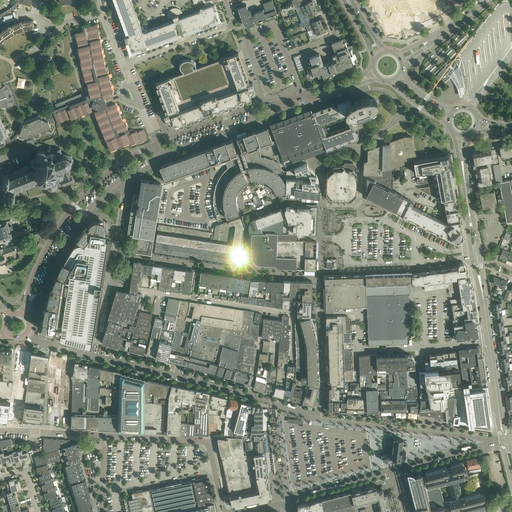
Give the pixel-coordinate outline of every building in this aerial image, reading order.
[(3,12),(1,13),(0,13),(0,16),(0,17),(3,15),(6,13),(9,11),(12,9),(15,7),(20,3),(30,6),(31,0),(59,0),(59,1),(59,3),(60,3),(62,5),(63,6),(65,5),(65,4),(80,1),(81,2),(82,2),(82,1),(83,1),(83,0),(14,0),(15,1),(16,3),(13,5),(10,7),(7,9),(3,12)] [(215,14),(214,11),(216,10),(214,4),(213,5),(214,5),(211,6),(206,8),(202,9),(202,8),(201,8),(200,8),(200,9),(200,10),(200,11),(179,19),(178,15),(183,13),(183,12),(182,11),(181,10),(180,9),(179,9),(178,8),(177,8),(176,8),(175,8),(174,8),(173,8),(171,9),(170,9),(170,10),(169,10),(168,11),(168,12),(167,13),(167,14),(167,15),(167,16),(166,16),(166,17),(167,18),(167,19),(170,18),(172,22),(143,32),(130,0),(113,0),(115,2),(116,2),(116,5),(118,8),(117,8),(120,18),(122,17),(122,20),(121,21),(122,21),(124,23),(123,24),(126,33),(127,33),(128,36),(124,37),(126,43),(127,46),(130,54),(138,51),(141,49),(141,50),(146,48),(146,47),(149,45),(149,47),(157,44),(156,43),(159,42),(160,43),(160,42),(162,40),(163,42),(170,39),(170,38),(173,37),(173,38),(173,37),(176,35),(176,37),(180,35),(179,33),(183,31),(183,34),(188,33),(187,31),(190,31),(190,32),(191,31),(190,31),(193,29),(193,30),(201,28),(201,26),(204,26),(204,27),(210,25),(209,22),(212,21),(212,23),(216,22),(214,18),(219,16),(217,13),(215,14)] [(268,17),(271,16),(277,14),(272,0),(263,4),(265,9),(253,13),(255,16),(251,18),(246,5),(237,8),(239,12),(238,12),(239,13),(239,12),(240,14),(239,14),(239,15),(240,15),(241,19),(241,20),(242,20),(242,22),(243,24),(243,25),(244,25),(244,26),(245,26),(246,26),(246,25),(253,23),(255,22),(259,21),(260,21),(259,20),(261,20),(262,20),(266,18),(268,17)] [(372,0),(369,1),(371,7),(374,6),(376,13),(379,12),(387,35),(401,30),(402,32),(416,27),(411,14),(432,8),(433,11),(436,10),(432,0),(372,0)] [(303,1),(297,3),(298,7),(301,6),(303,11),(315,7),(312,1),(305,4),(303,1)] [(302,12),(304,17),(301,19),(303,22),(305,22),(311,19),(310,16),(317,13),(315,7),(303,11),(302,12)] [(0,146),(10,142),(12,141),(11,140),(10,139),(9,138),(9,137),(8,135),(5,129),(2,123),(0,118),(0,107),(7,106),(13,106),(13,101),(12,97),(10,98),(9,97),(8,94),(8,92),(9,92),(8,88),(6,85),(2,87),(0,83),(0,42),(1,41),(4,39),(4,38),(5,37),(6,37),(9,35),(12,33),(14,32),(15,32),(18,31),(22,30),(23,29),(24,29),(28,29),(32,29),(32,28),(33,28),(33,23),(33,22),(34,22),(34,21),(34,20),(33,20),(32,20),(32,21),(24,22),(20,23),(19,19),(15,20),(14,20),(12,14),(4,16),(4,19),(1,20),(0,17),(0,16),(0,146)] [(312,22),(311,19),(305,22),(308,31),(311,30),(322,25),(320,19),(312,22)] [(57,109),(52,111),(53,112),(56,120),(57,122),(61,121),(64,120),(68,119),(67,118),(70,117),(71,118),(75,117),(78,116),(81,115),(81,114),(85,112),(88,111),(88,112),(91,111),(92,110),(91,109),(93,108),(95,109),(95,110),(95,111),(94,111),(96,115),(98,118),(99,121),(98,122),(100,125),(101,128),(102,128),(103,131),(104,135),(105,138),(105,139),(108,137),(109,139),(106,140),(106,142),(110,150),(111,150),(110,149),(116,147),(120,146),(123,145),(123,144),(128,142),(129,142),(130,145),(131,144),(130,144),(136,141),(136,142),(137,142),(137,143),(141,142),(140,141),(146,139),(147,139),(147,138),(143,130),(141,130),(140,131),(137,132),(136,132),(136,131),(134,130),(132,129),(128,131),(127,130),(128,129),(126,126),(125,126),(124,123),(123,123),(121,120),(122,120),(121,116),(119,113),(117,110),(116,107),(117,106),(115,103),(115,102),(115,101),(118,100),(117,98),(114,100),(112,96),(114,95),(113,95),(113,94),(113,92),(112,92),(111,88),(110,85),(111,85),(110,83),(110,81),(109,78),(108,78),(107,74),(106,74),(105,71),(106,71),(105,67),(104,64),(103,60),(104,60),(103,56),(102,56),(102,53),(101,49),(102,49),(101,46),(101,42),(100,42),(99,39),(98,35),(99,35),(98,32),(99,32),(98,28),(97,28),(96,25),(96,24),(87,27),(84,27),(85,31),(75,33),(76,37),(77,37),(77,40),(78,44),(78,47),(78,48),(79,51),(80,55),(81,58),(80,58),(81,62),(82,65),(81,65),(82,69),(83,73),(84,73),(85,76),(86,80),(85,80),(85,81),(86,84),(87,83),(88,87),(89,86),(90,93),(90,94),(90,97),(86,99),(83,92),(55,104),(57,109)] [(324,31),(322,25),(311,30),(313,36),(309,37),(310,41),(319,38),(317,34),(324,31)] [(298,46),(295,38),(299,37),(298,35),(289,38),(293,48),(298,46)] [(310,66),(306,68),(308,73),(307,73),(307,74),(307,75),(307,76),(307,77),(308,77),(309,77),(310,77),(317,74),(318,77),(322,76),(324,80),(325,81),(326,81),(327,81),(327,80),(328,80),(328,79),(328,78),(337,75),(338,75),(338,76),(339,76),(340,76),(341,76),(341,75),(341,74),(341,73),(340,70),(344,69),(343,68),(353,64),(355,64),(355,63),(356,63),(356,62),(357,62),(357,61),(356,61),(356,60),(355,60),(355,59),(354,59),(354,60),(354,59),(352,55),(350,50),(348,51),(347,47),(346,47),(345,43),(345,42),(343,43),(341,39),(336,41),(331,43),(334,52),(337,51),(338,53),(333,55),(332,55),(332,56),(332,57),(333,57),(333,58),(334,58),(336,57),(336,59),(335,59),(336,60),(323,65),(322,63),(319,54),(307,58),(310,66)] [(165,109),(166,113),(163,115),(169,126),(174,124),(175,127),(251,99),(250,96),(255,95),(252,82),(249,83),(238,52),(196,68),(196,67),(196,66),(195,64),(195,63),(193,62),(193,61),(191,60),(190,60),(188,60),(187,60),(185,60),(183,61),(182,62),(181,63),(180,64),(180,66),(180,67),(180,69),(181,69),(182,71),(183,71),(183,73),(173,76),(155,83),(165,109)] [(457,69),(458,68),(459,65),(459,64),(460,61),(460,60),(459,60),(459,59),(458,59),(457,59),(456,59),(455,59),(454,60),(453,60),(452,61),(450,62),(448,63),(456,71),(457,70),(457,69)] [(453,74),(445,66),(444,67),(443,68),(442,69),(441,70),(440,71),(439,72),(439,73),(438,74),(438,75),(437,76),(436,77),(436,78),(435,79),(435,80),(434,81),(434,82),(434,83),(435,83),(435,84),(436,84),(437,84),(438,84),(439,84),(440,84),(440,83),(441,83),(442,83),(444,82),(445,81),(446,80),(448,79),(449,78),(450,77),(451,76),(452,76),(453,74)] [(312,112),(326,151),(357,139),(358,131),(358,128),(390,117),(381,92),(374,92),(366,92),(312,112)] [(15,136),(11,140),(12,141),(16,138),(19,134),(23,136),(26,138),(28,137),(29,137),(30,137),(31,137),(32,137),(33,137),(34,137),(35,136),(36,136),(37,135),(38,135),(38,134),(39,134),(39,133),(40,133),(40,132),(51,128),(49,123),(56,120),(53,112),(51,113),(50,113),(49,113),(48,113),(47,113),(46,113),(45,113),(44,113),(43,114),(41,114),(30,119),(28,119),(22,122),(19,129),(19,130),(18,131),(17,133),(16,135),(15,136)] [(312,112),(277,124),(271,127),(282,157),(285,166),(289,165),(288,163),(322,151),(322,152),(326,151),(312,112)] [(157,170),(156,172),(156,173),(157,175),(158,177),(160,178),(162,178),(164,178),(165,182),(166,182),(180,221),(193,223),(194,225),(218,221),(230,217),(230,216),(239,213),(245,206),(255,202),(256,203),(257,203),(258,203),(259,202),(259,201),(280,193),(285,194),(286,178),(286,171),(283,169),(267,128),(255,132),(255,130),(242,135),(243,137),(234,140),(226,143),(225,141),(213,146),(213,148),(175,162),(160,167),(158,168),(157,170)] [(366,200),(373,200),(392,210),(395,212),(403,197),(403,195),(400,194),(392,190),(392,181),(396,181),(397,163),(416,156),(412,145),(412,137),(397,136),(397,142),(382,141),(382,147),(368,147),(367,161),(364,162),(363,174),(367,174),(366,200)] [(511,144),(499,147),(501,158),(511,155),(511,144)] [(502,181),(496,147),(472,151),(478,186),(502,181)] [(26,189),(34,186),(34,185),(37,184),(38,184),(38,185),(39,185),(39,186),(40,186),(41,186),(42,186),(43,186),(44,185),(45,185),(45,184),(45,185),(46,185),(47,185),(48,186),(49,187),(50,187),(50,188),(51,188),(52,188),(53,188),(54,188),(55,187),(56,187),(56,186),(56,185),(57,185),(61,187),(66,185),(74,181),(71,175),(70,175),(71,175),(68,169),(69,169),(69,168),(72,166),(72,167),(72,166),(73,163),(74,163),(74,162),(73,162),(73,159),(73,158),(73,159),(72,157),(71,156),(71,155),(70,155),(69,154),(68,154),(67,154),(66,154),(66,153),(66,154),(64,154),(63,155),(60,149),(55,151),(56,155),(56,154),(55,153),(54,153),(54,152),(53,152),(52,152),(51,152),(50,151),(50,152),(50,153),(49,153),(48,154),(48,153),(47,153),(46,153),(45,152),(44,151),(43,151),(42,151),(42,150),(41,150),(40,151),(39,150),(39,151),(38,151),(38,152),(37,152),(37,153),(36,153),(36,154),(36,155),(36,156),(36,157),(36,158),(35,158),(35,159),(34,159),(33,159),(33,158),(32,159),(32,160),(31,160),(30,161),(30,162),(30,163),(30,164),(30,165),(27,166),(26,165),(18,169),(18,170),(11,172),(10,170),(9,170),(8,170),(8,171),(8,173),(2,175),(4,181),(3,181),(7,190),(8,190),(10,195),(16,193),(17,194),(18,195),(19,194),(18,191),(19,191),(26,188),(26,189)] [(414,168),(418,189),(441,201),(444,201),(455,199),(449,166),(450,166),(448,155),(413,161),(414,168)] [(345,162),(341,166),(327,166),(326,199),(352,200),(356,196),(357,166),(353,163),(345,162)] [(307,163),(291,169),(286,171),(286,178),(285,194),(301,196),(301,198),(318,199),(318,180),(316,174),(315,174),(314,172),(313,171),(312,170),(311,169),(310,168),(309,167),(308,167),(307,163)] [(511,193),(511,179),(511,180),(511,181),(510,181),(509,180),(499,182),(498,183),(497,183),(498,186),(499,186),(500,186),(502,196),(500,197),(501,199),(495,200),(494,191),(480,194),(482,208),(496,205),(496,203),(503,202),(506,222),(511,220),(511,195),(511,194),(511,193)] [(142,180),(140,196),(134,195),(133,201),(134,201),(133,203),(132,203),(132,205),(133,206),(132,206),(128,236),(129,236),(128,239),(135,240),(134,251),(150,253),(161,183),(142,180)] [(412,205),(413,202),(403,197),(395,212),(396,212),(397,214),(407,219),(409,218),(417,222),(416,224),(426,229),(429,228),(435,231),(435,234),(445,238),(446,237),(457,242),(463,238),(456,199),(455,199),(444,201),(447,222),(446,223),(412,205)] [(284,211),(284,212),(284,213),(287,221),(288,221),(288,222),(287,222),(287,223),(286,223),(286,227),(286,234),(306,234),(306,235),(313,235),(316,235),(317,207),(298,206),(297,208),(297,209),(294,209),(294,208),(292,207),(290,206),(287,207),(285,208),(285,211),(284,211)] [(284,213),(284,212),(283,213),(281,209),(280,209),(272,212),(271,212),(269,213),(261,216),(259,217),(253,219),(252,220),(250,223),(249,224),(248,226),(249,226),(249,230),(252,232),(251,233),(268,234),(268,233),(286,234),(286,227),(286,223),(287,223),(287,222),(288,222),(288,221),(287,221),(284,213)] [(238,259),(237,259),(238,255),(238,254),(238,252),(239,252),(238,252),(239,245),(240,245),(240,244),(239,244),(240,237),(241,237),(242,230),(242,229),(242,226),(242,225),(243,225),(243,224),(242,224),(241,220),(240,217),(240,216),(240,217),(227,221),(215,225),(214,233),(158,224),(154,254),(168,256),(168,255),(174,256),(174,257),(174,256),(180,257),(180,258),(181,258),(181,257),(187,258),(187,259),(188,259),(188,258),(194,259),(194,260),(195,259),(200,260),(200,261),(201,261),(201,260),(207,261),(207,262),(208,262),(208,261),(214,262),(214,263),(215,263),(221,263),(220,264),(221,264),(227,264),(227,265),(228,265),(234,265),(234,266),(235,265),(236,264),(237,264),(237,263),(237,259),(238,259)] [(340,231),(340,218),(331,218),(331,231),(340,231)] [(10,219),(7,220),(0,221),(0,240),(12,237),(29,233),(27,228),(10,232),(9,229),(13,228),(10,219)] [(58,275),(56,279),(55,282),(54,285),(53,288),(52,291),(51,294),(50,296),(49,300),(49,303),(48,306),(47,309),(47,312),(46,316),(46,317),(44,330),(51,331),(61,332),(59,341),(72,344),(71,345),(88,349),(90,343),(89,343),(92,334),(96,334),(102,291),(106,263),(112,241),(106,240),(105,240),(107,231),(107,228),(106,228),(106,226),(105,225),(104,223),(104,222),(102,221),(101,221),(99,220),(98,220),(96,220),(95,220),(93,221),(92,221),(91,223),(88,226),(89,227),(87,229),(85,228),(77,239),(81,242),(79,245),(76,249),(74,253),(72,256),(70,260),(68,263),(66,266),(65,268),(63,272),(61,271),(60,270),(58,275)] [(38,231),(38,232),(30,234),(31,240),(40,238),(38,231)] [(501,244),(505,246),(507,240),(508,240),(511,234),(510,234),(511,233),(507,231),(501,244)] [(268,234),(251,233),(250,253),(250,254),(250,255),(250,256),(251,256),(251,257),(251,258),(252,259),(252,260),(253,261),(254,262),(255,263),(256,263),(257,264),(258,264),(259,265),(261,265),(276,265),(275,268),(315,269),(316,242),(285,241),(286,234),(268,233),(268,234)] [(0,264),(6,261),(5,258),(16,252),(14,246),(3,250),(2,248),(0,248),(0,264)] [(507,248),(504,247),(500,256),(507,259),(510,252),(506,250),(507,248)] [(336,258),(326,259),(327,269),(337,268),(336,258)] [(100,341),(110,344),(118,347),(122,335),(120,334),(125,320),(131,322),(133,323),(142,294),(137,294),(137,291),(138,286),(141,263),(132,261),(129,286),(130,286),(129,290),(129,292),(116,290),(105,327),(106,328),(104,334),(103,334),(100,341)] [(149,287),(153,264),(141,263),(138,286),(149,287)] [(159,289),(162,266),(153,264),(149,287),(159,289)] [(174,268),(170,267),(162,266),(159,289),(171,291),(174,268)] [(417,272),(412,273),(412,274),(411,274),(412,283),(413,283),(413,284),(418,283),(423,283),(424,290),(426,291),(433,290),(448,288),(449,293),(453,292),(452,282),(431,285),(430,282),(444,280),(458,278),(461,298),(450,299),(450,304),(471,302),(473,301),(470,279),(466,280),(465,275),(466,275),(465,266),(457,267),(453,267),(443,269),(437,269),(432,270),(422,272),(421,272),(417,272)] [(186,270),(174,268),(171,291),(182,292),(186,270)] [(191,294),(192,293),(195,275),(195,274),(193,271),(186,270),(182,292),(191,294)] [(197,295),(247,302),(250,279),(204,273),(204,272),(201,272),(197,294),(197,295)] [(387,274),(365,275),(366,307),(368,345),(408,344),(407,337),(410,337),(410,318),(409,307),(406,307),(406,299),(409,299),(409,292),(409,284),(413,284),(413,283),(412,283),(411,274),(412,274),(412,273),(411,273),(387,274)] [(334,311),(339,311),(339,308),(361,307),(361,308),(365,308),(365,307),(366,307),(365,275),(331,276),(329,274),(323,275),(323,281),(325,282),(325,287),(323,287),(324,309),(326,311),(334,311)] [(500,279),(493,276),(490,282),(497,285),(500,279)] [(258,280),(258,279),(257,279),(250,279),(247,302),(255,303),(257,280),(258,280)] [(504,289),(507,281),(500,279),(497,285),(500,286),(499,287),(504,289)] [(266,281),(258,280),(257,280),(255,303),(264,305),(266,281)] [(284,280),(283,280),(283,282),(266,281),(264,305),(282,307),(284,280)] [(297,300),(311,300),(311,295),(308,295),(308,292),(312,292),(312,281),(290,281),(290,282),(289,300),(297,300)] [(180,300),(168,298),(166,309),(163,320),(163,324),(160,340),(155,357),(167,360),(168,360),(174,337),(175,331),(174,330),(180,300)] [(188,333),(188,332),(187,336),(185,347),(184,347),(182,352),(181,352),(179,352),(180,346),(179,346),(181,339),(182,335),(183,331),(185,320),(186,320),(187,317),(186,316),(189,305),(190,305),(190,302),(180,300),(174,330),(175,331),(174,337),(168,360),(171,361),(178,363),(181,363),(184,364),(187,365),(193,343),(194,340),(197,340),(200,323),(240,330),(242,317),(243,310),(195,302),(194,306),(195,306),(194,310),(192,318),(191,318),(190,321),(191,321),(188,333)] [(307,316),(311,317),(311,313),(311,310),(312,300),(311,300),(297,300),(297,310),(297,313),(297,316),(307,316)] [(473,301),(471,302),(450,304),(452,319),(475,316),(475,311),(474,306),(473,301)] [(494,310),(495,317),(496,317),(499,316),(500,319),(503,318),(508,318),(508,317),(506,317),(506,315),(503,315),(502,309),(496,310),(494,310)] [(207,370),(214,372),(217,364),(225,334),(233,335),(241,337),(254,340),(257,341),(258,336),(259,330),(259,325),(252,324),(254,311),(243,310),(242,317),(240,330),(200,323),(197,340),(194,340),(193,343),(187,365),(197,367),(197,366),(208,369),(207,370)] [(134,330),(129,350),(143,354),(151,326),(151,320),(152,314),(140,311),(135,326),(134,330)] [(282,316),(281,320),(280,338),(280,341),(279,341),(279,342),(277,370),(276,384),(273,394),(283,397),(285,388),(286,381),(287,365),(288,352),(289,341),(288,341),(288,316),(282,316)] [(296,367),(296,378),(296,384),(298,384),(302,384),(305,384),(305,383),(319,386),(319,383),(319,377),(318,372),(318,366),(318,364),(318,358),(318,354),(318,350),(318,347),(318,344),(317,341),(317,338),(316,335),(315,333),(314,330),(314,327),(313,325),(312,322),(312,319),(311,317),(307,316),(297,316),(295,316),(295,321),(296,341),(296,356),(296,366),(296,367)] [(347,316),(326,317),(327,343),(327,363),(328,380),(328,387),(345,388),(345,381),(353,381),(351,320),(347,316)] [(452,319),(455,340),(478,337),(475,316),(452,319)] [(155,317),(152,332),(149,341),(147,350),(146,355),(155,357),(160,340),(163,324),(161,324),(163,319),(155,317)] [(259,325),(259,330),(262,330),(261,336),(270,337),(274,337),(276,337),(280,338),(281,320),(263,318),(262,325),(259,325)] [(496,322),(497,329),(498,328),(504,327),(503,318),(500,319),(500,322),(496,322)] [(125,320),(120,334),(122,335),(118,347),(124,348),(129,328),(130,324),(131,322),(125,320)] [(130,324),(129,328),(124,348),(129,350),(134,330),(135,326),(130,324)] [(497,329),(498,335),(499,335),(502,334),(502,337),(505,336),(504,327),(498,328),(497,329)] [(228,358),(233,335),(225,334),(217,364),(214,372),(222,375),(228,358)] [(241,337),(233,335),(228,358),(222,375),(230,377),(233,368),(236,361),(241,337)] [(505,336),(502,337),(502,340),(498,340),(499,347),(501,346),(507,345),(506,339),(510,339),(510,336),(505,336)] [(230,377),(250,384),(252,378),(253,374),(254,366),(257,346),(254,346),(254,340),(241,337),(236,361),(233,368),(230,377)] [(267,361),(268,361),(268,354),(270,341),(263,340),(263,345),(264,345),(264,353),(260,353),(255,379),(253,388),(264,391),(266,383),(266,376),(266,371),(267,361)] [(499,347),(500,353),(502,353),(504,352),(505,355),(508,355),(508,354),(507,345),(501,346),(499,347)] [(472,348),(465,349),(458,350),(463,383),(467,382),(467,383),(471,383),(471,386),(485,385),(485,384),(484,377),(481,360),(482,360),(481,353),(480,349),(478,347),(472,348)] [(0,349),(0,372),(3,372),(3,381),(9,382),(9,375),(11,375),(12,352),(12,350),(0,349)] [(15,364),(14,370),(29,372),(31,352),(25,352),(17,351),(16,355),(15,364)] [(424,361),(425,368),(430,367),(437,367),(443,366),(450,365),(451,365),(457,365),(456,351),(449,352),(442,353),(436,353),(436,354),(429,354),(430,362),(428,362),(427,361),(424,361)] [(48,356),(31,352),(29,372),(28,377),(28,380),(26,390),(44,392),(45,382),(46,378),(44,377),(44,376),(46,376),(46,371),(48,356)] [(367,407),(367,412),(368,412),(370,412),(371,412),(377,411),(377,412),(378,411),(378,399),(378,389),(377,382),(370,382),(369,374),(377,374),(377,373),(376,356),(376,355),(376,354),(359,355),(359,372),(357,372),(357,381),(360,381),(360,389),(366,389),(367,407)] [(409,354),(376,355),(376,356),(376,359),(376,361),(377,371),(377,372),(380,372),(397,371),(397,369),(415,367),(414,362),(414,359),(414,358),(414,357),(413,357),(413,356),(412,355),(411,355),(410,355),(410,354),(409,354)] [(501,358),(502,365),(503,364),(509,364),(508,358),(508,355),(505,355),(505,358),(501,358)] [(73,361),(52,357),(51,357),(51,358),(49,369),(48,394),(46,425),(71,426),(73,378),(71,378),(73,361)] [(73,373),(72,398),(71,428),(78,428),(78,427),(82,427),(82,428),(86,429),(87,429),(87,427),(91,427),(91,429),(99,429),(100,414),(99,414),(100,397),(90,397),(89,415),(87,415),(85,415),(86,400),(81,400),(82,378),(84,378),(87,378),(87,377),(89,365),(87,364),(75,362),(73,373)] [(503,364),(502,365),(503,371),(504,371),(507,370),(507,373),(511,373),(510,370),(511,369),(511,363),(509,364),(503,364)] [(90,397),(100,397),(100,392),(100,367),(92,366),(92,365),(89,365),(87,377),(87,378),(86,397),(90,397)] [(287,365),(286,381),(285,388),(283,397),(291,399),(292,389),(294,390),(295,386),(295,384),(296,378),(296,367),(296,366),(287,365)] [(421,413),(439,416),(441,419),(440,419),(440,420),(440,421),(441,421),(458,423),(462,397),(461,389),(461,382),(459,370),(452,371),(451,365),(450,365),(437,367),(425,368),(419,368),(420,386),(421,413)] [(397,371),(388,372),(388,377),(389,388),(389,390),(389,396),(392,396),(392,399),(391,400),(391,411),(406,411),(405,399),(407,399),(406,386),(416,385),(415,367),(397,369),(397,371)] [(113,370),(107,369),(106,394),(106,399),(103,399),(103,406),(106,406),(106,404),(112,404),(113,395),(113,387),(113,374),(113,370)] [(271,371),(267,371),(266,376),(266,383),(264,391),(273,394),(276,384),(277,370),(271,370),(271,371)] [(148,379),(129,374),(120,371),(119,396),(119,404),(118,412),(117,430),(118,430),(139,432),(146,432),(145,390),(148,379)] [(386,384),(380,384),(380,377),(377,377),(377,382),(378,389),(380,389),(386,389),(386,384)] [(158,393),(161,383),(148,379),(145,390),(146,432),(156,433),(156,427),(157,421),(157,415),(157,409),(158,404),(158,393)] [(0,383),(4,384),(3,395),(3,398),(11,399),(13,382),(9,382),(3,381),(0,381),(0,383)] [(467,383),(467,382),(463,383),(463,384),(462,384),(463,389),(461,389),(462,397),(458,422),(468,424),(468,425),(474,425),(474,424),(493,424),(487,385),(485,385),(471,386),(471,383),(467,383)] [(158,393),(158,404),(165,404),(165,400),(166,396),(169,385),(161,383),(158,393)] [(319,386),(305,383),(305,384),(305,389),(304,394),(302,402),(313,405),(319,386)] [(347,405),(346,411),(364,412),(363,407),(363,391),(358,391),(359,383),(350,383),(350,391),(347,391),(347,399),(347,405)] [(406,411),(406,415),(417,417),(418,413),(418,395),(416,385),(406,386),(407,399),(405,399),(406,411)] [(184,388),(171,386),(169,396),(167,433),(180,434),(181,422),(181,412),(182,399),(184,388)] [(294,390),(292,389),(291,399),(299,401),(301,397),(303,388),(295,386),(294,390)] [(345,388),(328,387),(327,410),(341,410),(341,411),(346,411),(346,409),(347,405),(347,399),(347,391),(347,388),(345,388)] [(180,434),(187,434),(189,395),(190,389),(184,388),(182,399),(181,412),(181,422),(180,434)] [(189,395),(187,434),(194,435),(195,409),(196,402),(196,391),(190,389),(189,395)] [(386,411),(387,411),(390,411),(391,411),(391,400),(392,399),(392,396),(389,396),(389,390),(381,390),(382,395),(381,395),(381,400),(381,411),(382,411),(385,411),(386,411)] [(194,435),(209,436),(208,421),(209,421),(208,409),(205,409),(206,406),(207,404),(209,393),(196,391),(196,402),(195,409),(194,435)] [(212,394),(209,393),(207,404),(206,406),(205,409),(208,409),(209,421),(210,422),(210,423),(213,423),(214,414),(216,414),(217,409),(218,409),(217,405),(219,398),(220,396),(213,394),(212,394)] [(9,407),(8,421),(23,419),(23,417),(24,405),(25,402),(26,396),(24,396),(22,405),(9,407)] [(220,396),(219,398),(217,405),(218,408),(218,409),(222,410),(220,417),(226,418),(227,408),(226,408),(226,406),(225,406),(227,398),(220,396)] [(224,434),(229,435),(230,426),(231,416),(233,409),(235,401),(235,400),(230,398),(227,407),(227,408),(226,418),(224,434)] [(240,401),(235,400),(235,401),(233,409),(231,416),(230,426),(229,435),(233,435),(234,431),(234,430),(236,420),(239,410),(238,410),(240,401)] [(236,420),(234,430),(235,430),(234,436),(243,436),(244,433),(247,409),(248,405),(248,403),(241,401),(240,406),(239,410),(236,420)] [(0,402),(0,420),(1,421),(1,424),(7,423),(8,422),(8,421),(9,407),(10,403),(0,402)] [(248,403),(248,405),(247,409),(244,433),(254,433),(262,434),(262,432),(262,408),(261,406),(248,403)] [(44,408),(32,406),(24,405),(23,417),(23,419),(42,421),(44,408)] [(100,414),(99,429),(117,430),(118,412),(107,412),(108,411),(107,410),(105,410),(104,411),(104,414),(100,414)] [(266,439),(266,437),(266,433),(263,433),(263,432),(262,432),(262,434),(254,433),(244,433),(243,436),(243,438),(244,438),(244,441),(249,440),(250,438),(255,438),(256,440),(266,439)] [(222,437),(217,438),(221,456),(229,495),(231,505),(232,507),(271,499),(269,489),(267,479),(265,479),(265,478),(266,478),(266,477),(266,476),(266,475),(265,475),(264,473),(266,473),(266,472),(270,472),(268,452),(244,455),(243,450),(242,438),(234,438),(226,437),(222,437)] [(45,453),(55,450),(69,446),(67,440),(67,439),(52,439),(44,438),(43,447),(45,453)] [(382,461),(391,458),(405,460),(406,453),(403,452),(403,449),(402,448),(403,439),(393,438),(393,445),(391,445),(390,452),(381,455),(382,461)] [(0,447),(12,444),(11,439),(5,440),(4,440),(0,440),(0,447)] [(245,441),(246,448),(245,448),(245,450),(243,450),(244,455),(268,452),(266,439),(256,440),(245,441)] [(68,484),(84,479),(79,461),(83,460),(78,443),(74,445),(71,445),(69,446),(55,450),(45,453),(34,457),(37,467),(47,464),(61,460),(68,484)] [(22,453),(21,450),(18,451),(19,454),(21,460),(24,459),(24,461),(24,462),(25,462),(25,463),(30,461),(27,451),(22,453)] [(4,455),(3,452),(0,453),(0,454),(0,456),(2,462),(6,461),(6,463),(6,464),(7,464),(7,465),(12,464),(12,463),(9,454),(4,455)] [(13,452),(9,453),(9,454),(12,463),(15,462),(16,463),(15,464),(16,465),(16,466),(22,464),(21,460),(19,454),(14,455),(13,452)] [(446,466),(425,471),(426,472),(422,474),(421,473),(415,474),(415,476),(409,479),(417,508),(416,509),(416,510),(416,511),(416,510),(417,509),(417,511),(460,511),(463,511),(462,511),(467,511),(485,508),(483,502),(485,502),(482,493),(480,493),(479,492),(462,497),(458,480),(465,479),(464,477),(467,476),(465,467),(463,467),(462,462),(451,465),(451,467),(446,468),(446,466)] [(39,472),(41,472),(42,471),(43,474),(49,473),(53,472),(51,468),(48,469),(47,464),(37,467),(38,472),(39,472)] [(42,481),(43,481),(43,480),(44,480),(45,483),(52,481),(55,481),(54,477),(51,477),(49,473),(43,474),(39,475),(41,481),(42,481)] [(9,482),(9,483),(11,487),(7,488),(9,492),(14,491),(15,491),(20,489),(17,478),(16,479),(9,481),(9,482)] [(215,511),(214,502),(209,478),(202,480),(201,478),(131,493),(132,498),(128,499),(130,511),(215,511)] [(86,479),(84,479),(68,484),(70,489),(71,489),(72,492),(88,488),(86,479)] [(45,490),(46,489),(47,489),(48,492),(54,490),(55,490),(57,489),(56,485),(53,486),(52,481),(45,483),(42,484),(43,489),(44,489),(45,490)] [(350,491),(351,492),(355,508),(357,508),(367,505),(366,501),(380,497),(383,511),(395,511),(394,507),(393,507),(392,503),(393,503),(391,494),(389,495),(389,493),(384,494),(382,488),(379,489),(379,488),(376,489),(375,485),(365,487),(365,489),(361,490),(361,488),(350,491)] [(91,498),(88,488),(72,492),(75,502),(78,511),(91,507),(92,507),(90,498),(91,498)] [(47,498),(48,498),(48,497),(49,497),(50,501),(60,498),(59,494),(56,495),(55,490),(54,490),(48,492),(44,493),(46,498),(47,498)] [(7,493),(4,494),(4,496),(7,495),(8,498),(10,503),(17,501),(18,501),(15,491),(14,491),(9,492),(7,493)] [(355,508),(351,492),(350,492),(322,499),(325,511),(356,511),(356,510),(355,508)] [(53,506),(54,506),(54,505),(55,505),(56,508),(63,506),(66,505),(65,502),(62,502),(60,498),(50,501),(52,506),(53,506)] [(325,511),(322,499),(311,502),(311,503),(308,504),(307,503),(297,504),(298,511),(325,511)] [(18,501),(17,501),(10,503),(11,511),(18,511),(21,511),(18,501)]
